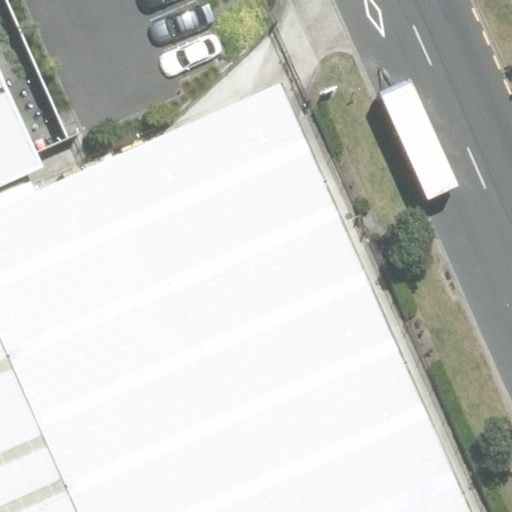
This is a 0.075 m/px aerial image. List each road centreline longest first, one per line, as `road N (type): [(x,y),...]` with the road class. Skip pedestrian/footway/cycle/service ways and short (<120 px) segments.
road 1 (unknown): [(391,65),(182,151),(149,204),(135,267),(238,511)]
road 2 (unclassified): [(360,0),(511,321)]
